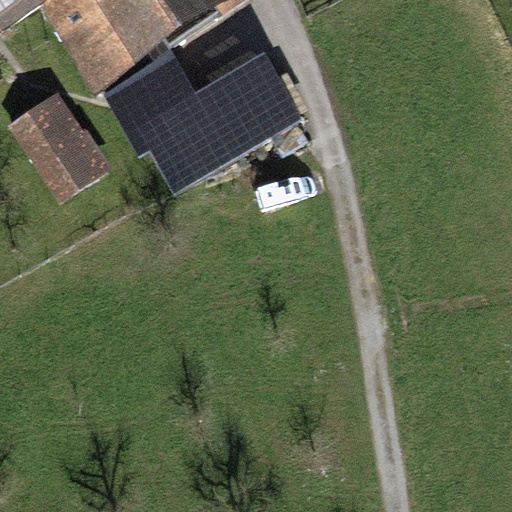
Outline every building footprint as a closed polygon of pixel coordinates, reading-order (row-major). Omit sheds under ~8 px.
[(50,0),(0,0),(0,27),(3,32),(52,2),(50,0)] [(50,0),(52,2),(106,96),(218,21),(204,0),(50,0)] [(204,0),(218,21),(249,0),(204,0)] [(177,68),(112,108),(131,139),(141,133),(178,195),(302,123),(264,58),(194,99),(177,68)] [(47,110),(15,131),(64,205),(96,184),(47,110)]
